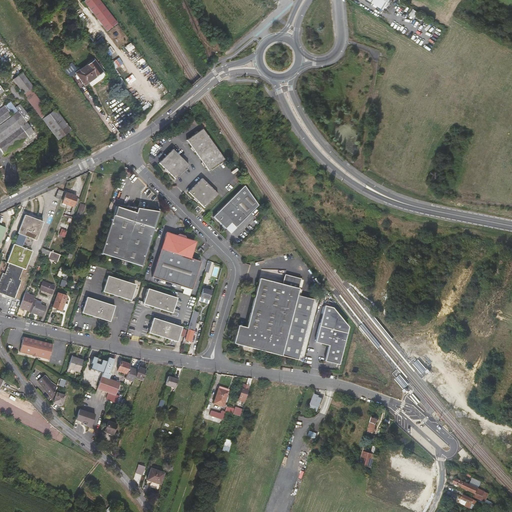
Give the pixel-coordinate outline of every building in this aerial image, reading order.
[(104,31),(115,23),(97,0),(81,0),(81,1),(104,31)] [(367,0),(385,12),(392,0),(367,0)] [(123,44),(132,56),(138,51),(129,40),(123,44)] [(95,75),(96,77),(103,72),(94,60),(76,74),(84,84),(95,75)] [(22,72),(13,79),(21,89),(22,91),(43,120),(50,114),(31,88),(33,86),(22,72)] [(85,85),(96,77),(95,75),(84,84),(85,85)] [(19,112),(16,108),(11,101),(6,105),(14,116),(19,112)] [(20,104),(17,107),(28,121),(31,118),(20,104)] [(28,121),(17,107),(16,108),(19,112),(14,116),(6,105),(0,109),(0,149),(4,155),(34,133),(27,122),(28,121)] [(56,110),(50,114),(43,120),(58,139),(71,130),(56,110)] [(224,159),(201,130),(186,141),(208,171),(224,159)] [(52,154),(56,159),(63,155),(61,150),(52,154)] [(23,157),(27,163),(30,167),(38,160),(31,151),(23,157)] [(158,165),(175,180),(188,166),(172,151),(158,165)] [(218,195),(202,179),(189,193),(205,208),(218,195)] [(214,218),(226,230),(232,224),(236,228),(258,205),(244,186),(214,218)] [(73,217),(78,201),(76,200),(76,198),(66,194),(63,205),(73,208),(70,216),(73,217)] [(140,216),(141,211),(116,207),(116,209),(140,216)] [(160,213),(141,211),(140,216),(116,209),(101,256),(142,268),(160,213)] [(27,212),(26,214),(42,220),(43,218),(27,212)] [(13,246),(6,264),(24,271),(26,272),(33,254),(31,253),(34,243),(36,243),(43,224),(24,217),(17,236),(19,237),(15,247),(13,246)] [(232,224),(226,230),(230,234),(236,228),(232,224)] [(191,259),(195,244),(184,241),(178,239),(167,235),(162,251),(161,251),(153,278),(193,291),(201,262),(191,259)] [(42,249),(41,255),(49,257),(50,252),(42,249)] [(50,252),(49,257),(48,258),(58,262),(60,255),(50,252)] [(24,271),(6,264),(6,265),(9,266),(4,276),(2,275),(0,280),(0,295),(15,301),(22,282),(20,281),(24,271)] [(289,286),(301,289),(303,279),(291,276),(289,286)] [(108,278),(103,293),(132,302),(137,287),(108,278)] [(299,296),(301,289),(289,286),(262,279),(250,328),(240,326),(236,345),(300,361),(315,300),(299,296)] [(40,292),(52,295),(55,287),(43,283),(40,292)] [(205,287),(202,298),(211,301),(213,291),(209,290),(209,289),(205,287)] [(149,290),(144,304),(174,313),(178,299),(149,290)] [(25,294),(21,306),(29,309),(33,298),(25,294)] [(53,308),(59,310),(63,296),(59,294),(53,308)] [(63,296),(59,310),(62,311),(67,297),(63,296)] [(87,298),(82,314),(110,324),(115,308),(87,298)] [(39,314),(38,316),(44,318),(47,308),(35,304),(32,312),(39,314)] [(329,345),(325,361),(339,365),(349,327),(333,307),(325,306),(315,342),(329,345)] [(190,328),(195,330),(196,328),(195,328),(198,316),(194,314),(190,328)] [(155,319),(150,334),(179,343),(184,328),(155,319)] [(195,331),(195,330),(190,328),(186,341),(191,343),(194,333),(195,331)] [(52,345),(22,338),(19,354),(48,361),(52,345)] [(82,361),(71,358),(68,369),(79,373),(82,361)] [(114,361),(108,359),(107,363),(103,375),(98,391),(116,397),(120,384),(109,380),(111,375),(109,375),(114,361)] [(103,375),(107,363),(102,362),(101,363),(98,362),(96,362),(92,361),(91,366),(93,367),(92,371),(103,375)] [(129,369),(131,366),(121,362),(118,372),(127,375),(129,369)] [(133,383),(135,379),(138,370),(135,368),(134,370),(129,369),(127,375),(125,380),(133,383)] [(142,382),(146,372),(143,371),(138,370),(135,379),(142,382)] [(50,401),(51,402),(56,387),(47,381),(47,380),(45,377),(37,383),(50,401)] [(66,388),(69,381),(61,378),(58,384),(66,388)] [(174,390),(177,380),(174,379),(173,381),(167,378),(164,387),(174,390)] [(213,405),(220,408),(225,393),(218,390),(213,405)] [(242,391),(238,402),(243,404),(247,392),(242,391)] [(65,398),(56,394),(53,404),(62,407),(65,398)] [(323,397),(315,394),(311,404),(319,407),(323,397)] [(418,404),(420,403),(412,394),(410,395),(418,404)] [(394,412),(385,409),(383,417),(391,420),(394,412)] [(79,411),(76,422),(81,423),(81,424),(82,425),(82,426),(82,427),(83,427),(91,430),(95,417),(79,411)] [(375,419),(370,418),(365,439),(374,441),(375,438),(369,436),(370,433),(372,433),(375,419)] [(105,433),(113,437),(117,425),(109,422),(105,433)] [(372,469),(372,467),(373,461),(374,456),(363,452),(362,458),(365,459),(364,466),(372,469)] [(475,466),(478,460),(472,457),(469,462),(475,466)] [(139,464),(136,472),(142,474),(145,466),(139,464)] [(152,481),(160,484),(164,473),(151,468),(146,482),(151,483),(152,481)] [(483,494),(453,480),(451,485),(474,496),(473,499),(478,502),(483,494)] [(466,504),(464,509),(468,511),(472,502),(461,497),(459,501),(466,504)] [(457,505),(464,509),(466,504),(459,501),(457,505)]
